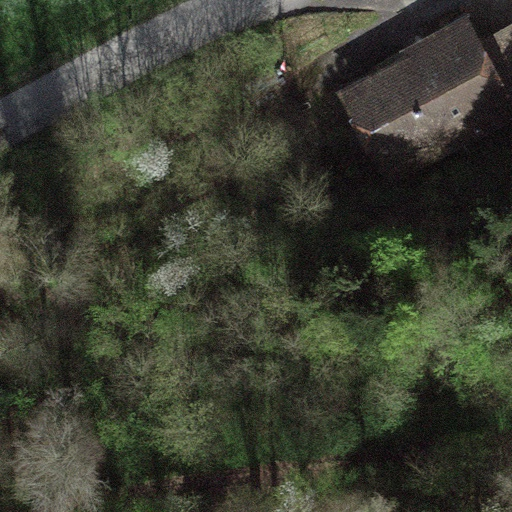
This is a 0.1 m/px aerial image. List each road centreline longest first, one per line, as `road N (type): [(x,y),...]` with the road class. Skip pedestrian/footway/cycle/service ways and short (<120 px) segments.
road 1 (track): [(511,464),(243,484),(125,511)]
road 2 (tertiary): [(250,0),(0,137)]
